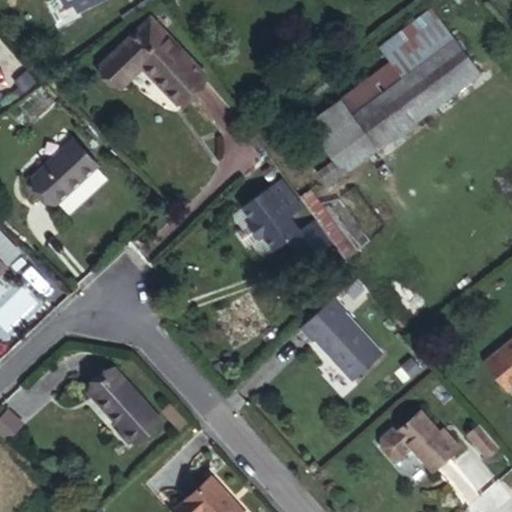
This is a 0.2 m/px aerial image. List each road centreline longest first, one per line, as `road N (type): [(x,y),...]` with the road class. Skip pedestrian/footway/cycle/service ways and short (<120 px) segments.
road 1 (residential): [(0,384),(66,324),(144,335),(300,511)]
road 2 (unknown): [(105,329),(255,167)]
